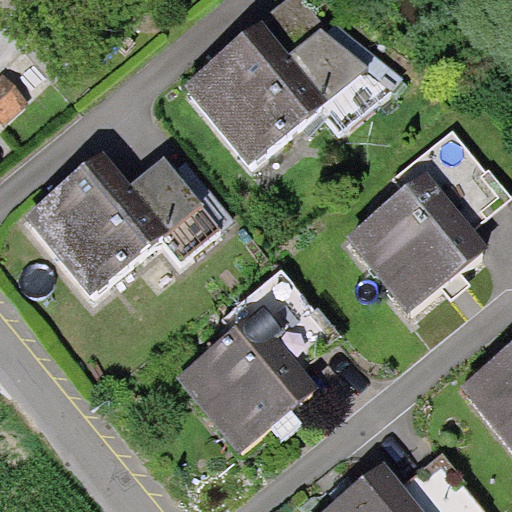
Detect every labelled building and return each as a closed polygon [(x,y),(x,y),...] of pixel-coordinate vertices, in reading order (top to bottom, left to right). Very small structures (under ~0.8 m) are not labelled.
[(252,45),(179,109),(248,187),(320,123),(252,45)] [(107,167),(21,233),(86,317),(171,251),(107,167)] [(422,193),(344,258),(411,337),(489,271),(422,193)] [(323,416),(256,330),(175,394),(241,479),(323,416)] [(511,361),(459,403),(511,470),(511,361)] [(408,511),(380,476),(335,511),(408,511)]
